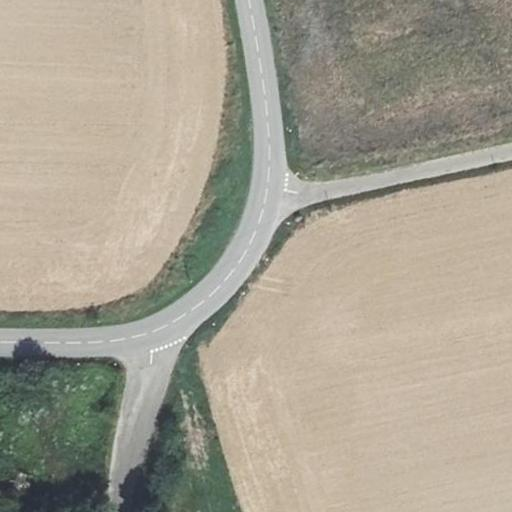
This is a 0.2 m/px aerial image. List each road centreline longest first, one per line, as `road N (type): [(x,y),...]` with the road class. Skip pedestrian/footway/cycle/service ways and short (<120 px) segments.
road 1 (residential): [(511,150),(301,195),(266,195)]
road 2 (tertiary): [(266,195),(270,140),(249,0)]
road 3 (unclassified): [(158,329),(130,422),(116,511)]
road 4 (tertiary): [(158,329),(226,279),(266,195)]
road 5 (tertiary): [(0,342),(96,342),(158,329)]
